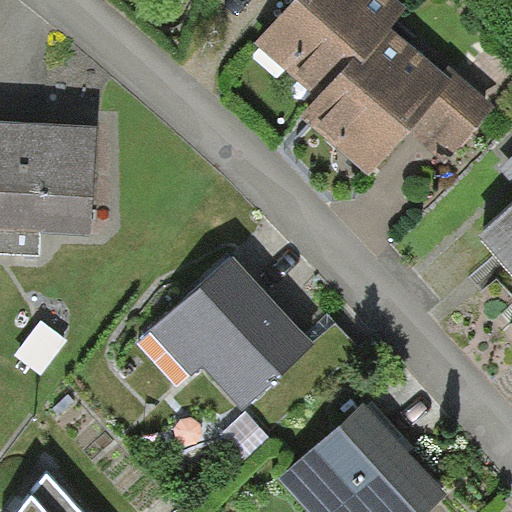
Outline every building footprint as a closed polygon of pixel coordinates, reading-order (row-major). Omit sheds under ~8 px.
[(394,0),(296,0),(296,1),(288,9),(256,46),(320,102),(353,64),(358,68),(391,31),(407,12),(394,0)] [(443,76),(391,31),(358,68),(353,64),(320,102),(304,120),(370,178),(401,142),(410,132),(452,85),(443,76)] [(450,68),(443,76),(452,85),(410,132),(448,166),(498,111),(450,68)] [(32,129),(0,126),(0,230),(93,236),(99,133),(32,129)] [(511,209),(478,240),(511,276),(511,209)] [(296,326),(232,260),(154,334),(194,376),(202,368),(243,411),(313,345),(296,326)] [(402,446),(366,405),(281,479),(309,511),(432,511),(448,498),(402,446)] [(79,511),(48,478),(25,507),(21,511),(79,511)]
